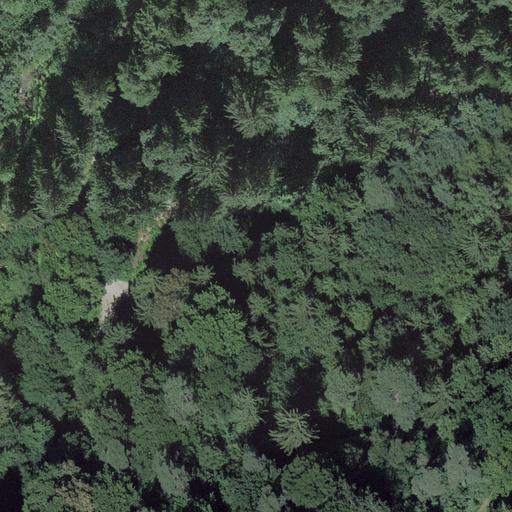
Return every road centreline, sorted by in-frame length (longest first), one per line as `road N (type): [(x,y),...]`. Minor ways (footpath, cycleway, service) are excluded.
road 1 (track): [(511,83),(452,118),(267,259),(212,279),(88,296)]
road 2 (track): [(412,0),(302,145),(136,288)]
road 3 (track): [(88,296),(79,180),(140,0)]
road 4 (track): [(88,296),(86,380),(42,511)]
